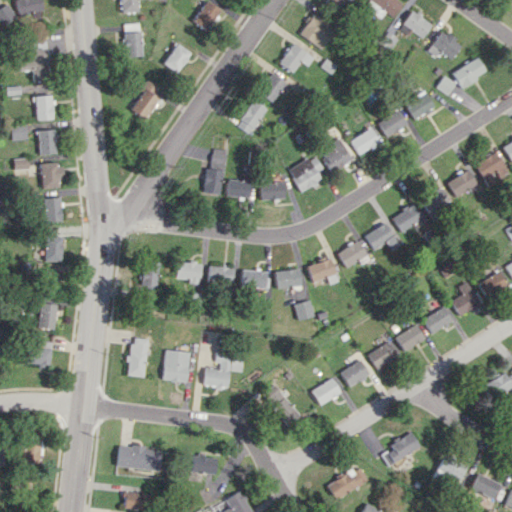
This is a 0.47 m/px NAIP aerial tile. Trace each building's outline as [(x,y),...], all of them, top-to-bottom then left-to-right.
[(40,12),(39,0),(16,0),(17,14),(40,12)] [(119,0),(120,12),(137,11),(136,0),(119,0)] [(204,30),(218,10),(204,0),(190,20),(204,30)] [(343,0),(324,0),(323,3),(336,11),(343,0)] [(364,0),(393,15),(401,1),(399,0),(364,0)] [(0,7),(0,26),(15,17),(7,3),(0,7)] [(397,28),(406,34),(409,30),(420,37),(429,23),(409,10),(397,28)] [(296,33),(318,48),(333,28),(311,13),(296,33)] [(122,23),(123,56),(140,56),(139,23),(122,23)] [(428,52),(432,47),(449,58),(460,43),(439,29),(425,50),(428,52)] [(188,50),(172,43),(162,65),(177,72),(188,50)] [(297,61),(306,65),(311,55),(287,43),(276,64),(291,72),(297,61)] [(46,47),(29,48),(29,59),(18,59),(18,70),(31,69),(32,80),(48,79),(46,47)] [(484,72),(475,57),(450,72),(458,87),(484,72)] [(272,102),(283,80),(267,72),(256,94),(272,102)] [(434,87),(445,94),(453,82),(442,75),(434,87)] [(143,118),(158,97),(153,94),(157,88),(146,80),(128,108),(143,118)] [(410,119),(432,108),(423,90),(401,101),(410,119)] [(33,95),(34,119),(51,119),(50,95),(33,95)] [(248,134),(264,108),(251,99),(234,125),(248,134)] [(375,120),(382,136),(404,127),(397,110),(375,120)] [(10,139),(26,139),(25,124),(9,124),(10,139)] [(347,140),(356,155),(377,142),(368,127),(347,140)] [(37,154),(54,153),(53,129),(37,129),(37,154)] [(508,161),(511,158),(511,137),(499,146),(508,161)] [(326,170),(349,161),(339,138),(317,147),(326,170)] [(485,186),(495,180),(493,176),(504,170),(494,151),(472,163),(485,186)] [(319,179),(314,171),(320,168),(314,156),(307,160),(306,157),(286,168),(298,190),(319,179)] [(27,158),(13,158),(13,170),(27,170),(27,158)] [(40,187),(57,187),(57,178),(61,178),(61,163),(39,163),(40,187)] [(200,191),(217,194),(221,170),(204,167),(200,191)] [(444,182),(454,196),(474,184),(465,169),(444,182)] [(245,196),(246,180),(225,179),(224,195),(245,196)] [(258,182),(259,199),(282,198),(281,181),(258,182)] [(417,200),(427,215),(448,202),(438,187),(417,200)] [(42,222),(60,221),(59,196),(41,197),(42,222)] [(419,219),(410,204),(389,216),(398,232),(419,219)] [(397,244),(383,222),(362,235),(371,249),(384,241),(388,249),(397,244)] [(60,236),(43,236),(42,260),(59,261),(60,236)] [(511,253),(511,254),(511,255),(511,260),(503,265),(511,280),(511,279),(511,253)] [(305,265),(310,281),(325,277),(327,283),(336,280),(328,257),(305,265)] [(174,260),(173,277),(186,279),(186,283),(196,284),(198,262),(174,260)] [(155,292),(157,261),(144,261),(142,291),(155,292)] [(206,281),(230,284),(231,267),(207,265),(206,281)] [(299,284),(297,267),(272,271),(275,288),(299,284)] [(239,287),(264,287),(264,270),(239,270),(239,287)] [(42,288),(57,289),(58,272),(43,271),(42,288)] [(504,284),(496,271),(476,283),(485,297),(504,284)] [(456,286),(460,294),(449,300),(457,315),(478,304),(466,280),(456,286)] [(312,316),(309,300),(292,303),(295,319),(312,316)] [(53,328),(54,303),(35,302),(34,327),(53,328)] [(430,333),(450,320),(441,305),(421,319),(430,333)] [(423,338),(414,324),(393,336),(402,351),(423,338)] [(125,374),(142,376),(146,338),(129,337),(125,374)] [(50,341),(37,340),(36,348),(26,347),(24,363),(47,365),(50,341)] [(374,367),(395,356),(388,341),(366,352),(374,367)] [(188,351),(164,349),(161,379),(185,381),(188,351)] [(204,367),(202,385),(226,387),(228,369),(240,371),(242,355),(217,352),(216,368),(204,367)] [(367,374),(360,359),(339,370),(346,385),(367,374)] [(511,369),(504,374),(502,371),(484,383),(494,397),(511,384),(511,369)] [(317,404),(339,393),(331,378),(309,389),(317,404)] [(288,425),(300,415),(274,386),(262,396),(288,425)] [(390,449),(381,453),(385,462),(418,449),(411,433),(387,443),(390,449)] [(20,462),(38,461),(37,436),(19,437),(20,462)] [(156,471),(159,449),(117,444),(114,465),(156,471)] [(191,453),(189,470),(213,474),(216,457),(191,453)] [(433,473),(457,484),(465,465),(442,455),(433,473)] [(326,482),(333,497),(367,481),(360,466),(326,482)] [(498,482),(475,473),(469,488),(492,498),(498,482)] [(511,509),(511,489),(509,488),(503,506),(511,509)] [(224,499),(228,507),(219,511),(249,511),(251,511),(239,490),(224,499)] [(144,510),(146,493),(125,491),(123,507),(144,510)] [(360,511),(381,511),(365,503),(360,511)]
